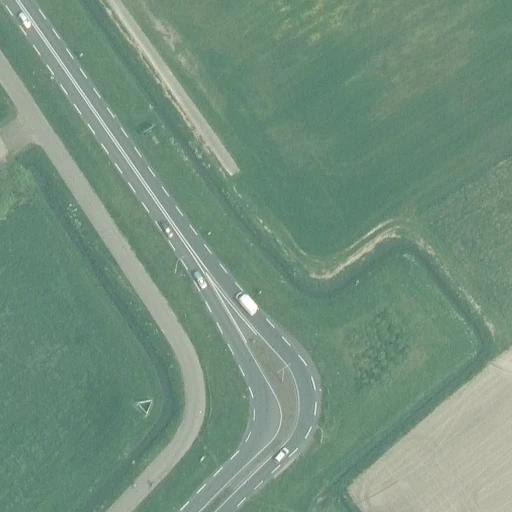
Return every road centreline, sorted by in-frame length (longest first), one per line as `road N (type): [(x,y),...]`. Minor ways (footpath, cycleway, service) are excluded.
road 1 (unclassified): [(0,70),(185,357),(193,409),(185,437),(122,511)]
road 2 (primary): [(223,511),(294,441),(305,393),(294,364),(190,253)]
road 3 (primary): [(16,0),(190,253)]
road 4 (primary): [(190,253),(264,404),(264,420),(258,437),(186,511)]
road 5 (unclassified): [(113,0),(231,171)]
